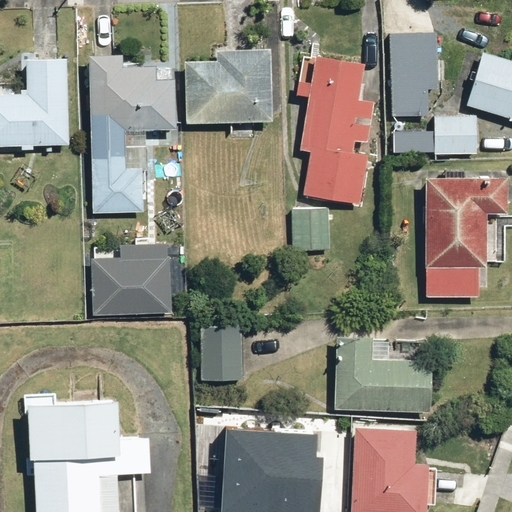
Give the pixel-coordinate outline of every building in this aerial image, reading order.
[(433,22),(424,0),(397,0),(398,23),(387,24),(387,120),(423,120),(423,95),(433,94),(433,22)] [(379,49),(364,49),(364,79),(379,79),(379,49)] [(505,62),(477,54),(460,108),(511,123),(511,50),(509,49),(505,62)] [(212,65),(182,64),(181,123),(267,124),(268,53),(213,52),(212,65)] [(117,57),(83,58),(88,215),(140,213),(137,134),(171,133),(169,68),(117,70),(117,57)] [(306,82),(292,80),(289,100),(303,102),(295,152),(306,154),(298,198),(356,207),(373,103),(353,99),(358,66),(310,58),(306,82)] [(15,153),(31,153),(31,147),(65,147),(64,63),(23,63),(23,96),(0,96),(0,147),(15,148),(15,153)] [(473,117),(429,116),(429,156),(472,156),(473,117)] [(37,168),(37,171),(37,174),(38,177),(40,180),(42,183),(44,185),(47,186),(50,187),(53,188),(57,188),(60,188),(63,187),(66,185),(68,183),(70,181),(72,178),(73,175),(74,172),(74,168),(73,165),(72,162),(71,159),(69,157),(66,155),(63,153),(60,152),(57,151),(54,151),(51,152),(48,153),(45,154),(42,156),(40,159),(39,161),(37,164),(37,168)] [(423,269),(422,299),(478,301),(480,263),(503,264),(506,183),(419,179),(415,268),(423,269)] [(325,208),(287,210),(289,253),(327,251),(325,208)] [(85,261),(87,317),(169,314),(166,244),(116,246),(116,260),(85,261)] [(241,322),(199,321),(197,382),(240,383),(241,322)] [(368,340),(331,339),(328,411),(423,415),(425,363),(367,360),(368,340)] [(115,436),(113,397),(25,402),(28,456),(33,456),(36,511),(119,511),(117,471),(150,469),(148,434),(115,436)] [(309,511),(312,420),(226,417),(222,510),(290,511),(309,511)] [(424,467),(408,466),(409,431),(348,428),(344,511),(418,511),(419,504),(432,505),(433,489),(434,472),(423,472),(424,467)]
